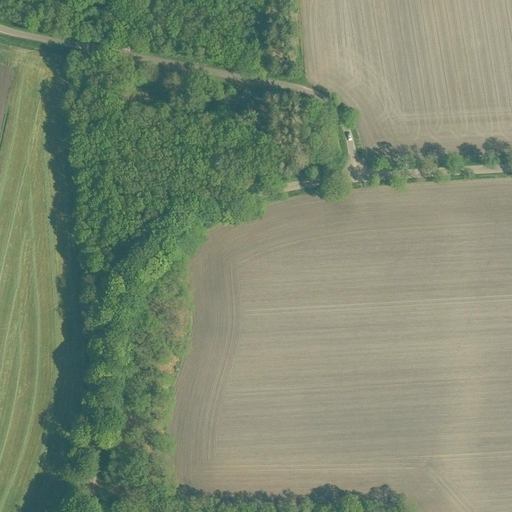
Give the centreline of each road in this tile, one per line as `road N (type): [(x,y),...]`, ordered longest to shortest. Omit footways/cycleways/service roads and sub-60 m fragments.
road 1 (unclassified): [(81,511),(106,347),(130,282),(185,230),(227,207),(355,177)]
road 2 (unclassified): [(355,177),(344,124),(314,94),(0,29)]
road 3 (track): [(155,0),(99,100),(94,126),(106,347)]
road 4 (unknown): [(117,310),(93,353),(65,511)]
road 5 (unclassified): [(355,177),(511,168)]
